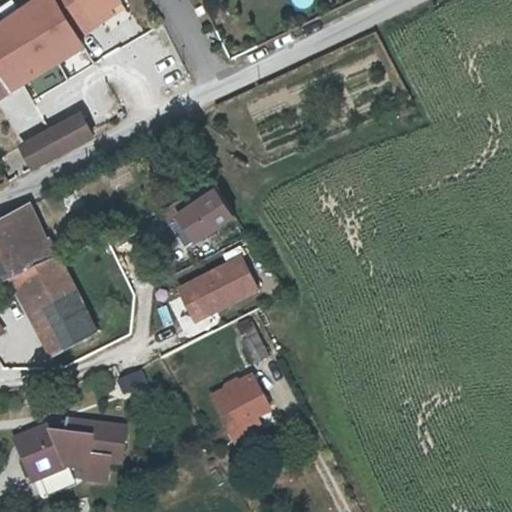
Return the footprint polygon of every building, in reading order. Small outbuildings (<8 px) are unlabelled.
[(42,72),(84,43),(62,0),(33,0),(8,19),(42,72)] [(205,6),(198,9),(202,16),(208,12),(205,6)] [(0,87),(12,80),(17,88),(42,72),(8,19),(0,24),(0,87)] [(0,99),(17,88),(12,80),(0,87),(0,99)] [(16,143),(27,162),(87,131),(75,111),(16,143)] [(210,185),(173,211),(194,241),(231,215),(210,185)] [(0,215),(0,279),(3,278),(16,271),(58,248),(30,196),(3,212),(4,214),(0,215)] [(23,284),(32,300),(42,294),(57,322),(47,328),(44,330),(55,352),(99,329),(70,274),(58,248),(16,271),(23,284)] [(10,290),(23,284),(16,271),(3,278),(10,290)] [(32,300),(47,328),(57,322),(42,294),(32,300)] [(249,333),(245,335),(256,359),(273,350),(256,316),(244,323),(249,333)] [(233,425),(258,412),(274,404),(256,372),(215,392),(233,425)] [(264,424),(258,412),(233,425),(239,437),(264,424)] [(51,420),(35,427),(43,446),(25,454),(34,476),(70,461),(87,463),(86,473),(108,476),(110,456),(122,458),(126,423),(68,416),(67,419),(53,424),(51,420)] [(35,427),(17,434),(25,454),(43,446),(35,427)]
